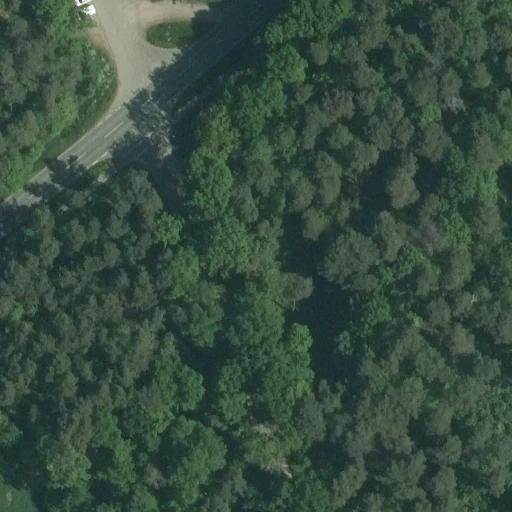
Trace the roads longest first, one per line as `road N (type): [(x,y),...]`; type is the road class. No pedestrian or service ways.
road 1 (track): [(296,511),(182,193),(102,0)]
road 2 (tertiary): [(0,220),(264,0)]
road 3 (track): [(182,193),(444,0)]
